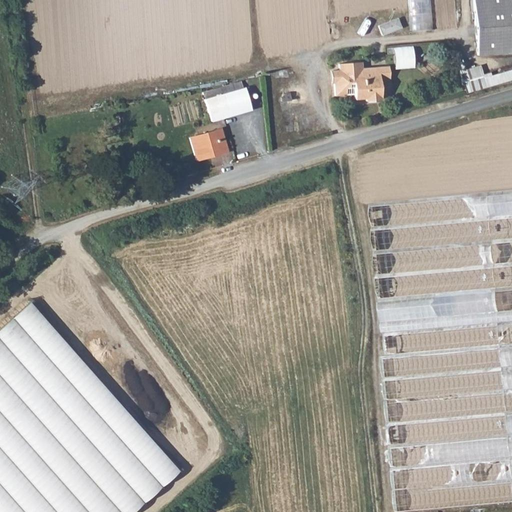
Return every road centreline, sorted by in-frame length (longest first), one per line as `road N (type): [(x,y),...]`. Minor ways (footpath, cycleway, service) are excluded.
road 1 (unclassified): [(38,240),(511,93)]
road 2 (track): [(390,511),(371,275),(348,144)]
